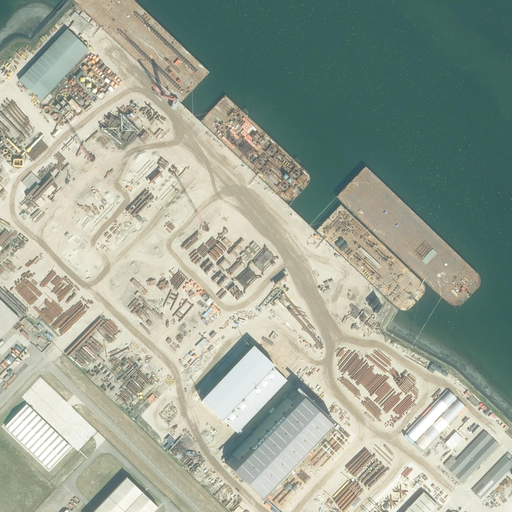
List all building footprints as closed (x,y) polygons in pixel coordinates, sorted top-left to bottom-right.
[(41,101),(89,50),(67,30),(19,81),(41,101)] [(89,85),(87,88),(93,95),(96,92),(89,85)] [(77,91),(74,94),(80,99),(86,93),(83,89),(79,93),(77,91)] [(6,112),(0,118),(0,130),(1,131),(13,119),(6,112)] [(27,172),(34,167),(32,165),(10,181),(12,184),(27,172)] [(181,170),(173,177),(175,179),(173,181),(177,185),(181,182),(179,180),(185,175),(181,170)] [(110,209),(108,208),(102,217),(106,220),(113,209),(111,207),(110,209)] [(208,214),(204,217),(208,223),(212,220),(208,214)] [(79,236),(75,243),(71,241),(70,243),(73,245),(71,247),(75,249),(77,246),(82,238),(79,236)] [(321,290),(328,297),(333,292),(326,285),(321,290)] [(288,295),(293,298),(298,291),(292,287),(288,295)] [(0,300),(0,339),(20,319),(0,300)] [(39,324),(36,326),(42,332),(45,329),(39,324)] [(159,348),(168,330),(165,328),(155,346),(159,348)] [(279,343),(284,338),(280,333),(274,339),(279,343)] [(242,344),(231,355),(235,359),(245,348),(242,344)] [(274,367),(253,347),(201,402),(222,422),(223,421),(237,434),(287,381),(273,368),(274,367)] [(12,348),(0,359),(0,361),(3,364),(16,352),(12,348)] [(216,367),(220,371),(226,366),(221,362),(216,367)] [(210,381),(214,384),(219,377),(216,374),(210,381)] [(413,388),(408,393),(414,399),(419,394),(413,388)] [(294,389),(224,462),(265,501),(334,428),(332,426),(334,424),(334,423),(334,424),(325,415),(324,416),(315,407),(314,408),(305,399),(305,400),(294,389)] [(151,401),(158,393),(154,390),(147,397),(151,401)] [(115,399),(121,405),(129,397),(122,391),(115,399)] [(49,468),(70,446),(62,439),(57,434),(36,414),(31,409),(27,404),(5,427),(9,430),(11,432),(43,463),(45,465),(49,468)] [(458,424),(460,426),(471,418),(468,415),(458,424)] [(481,428),(473,420),(462,431),(470,439),(481,428)] [(453,427),(449,432),(458,441),(462,436),(453,427)] [(346,445),(350,441),(337,429),(331,436),(338,443),(335,446),(334,445),(333,447),(338,451),(345,444),(346,445)] [(165,447),(174,438),(167,431),(158,440),(165,447)] [(452,456),(443,465),(462,483),(499,445),(484,431),(456,461),(452,456)] [(324,450),(317,458),(325,465),(333,455),(329,451),(334,445),(327,439),(320,447),(324,450)] [(176,440),(168,448),(183,462),(191,453),(176,440)] [(368,448),(372,452),(378,446),(374,443),(368,448)] [(383,450),(388,466),(393,465),(388,448),(383,450)] [(511,474),(511,456),(508,453),(472,491),(481,499),(511,467),(511,473),(511,474)] [(195,466),(199,461),(192,454),(187,459),(195,466)] [(307,462),(298,472),(305,478),(315,469),(307,462)] [(290,477),(285,482),(290,486),(294,481),(290,477)] [(154,511),(158,508),(127,478),(98,508),(95,511),(94,511),(154,511)] [(426,481),(423,486),(432,492),(435,488),(426,481)] [(431,511),(438,506),(423,492),(404,511),(431,511)] [(282,507),(288,500),(285,497),(279,504),(282,507)]
